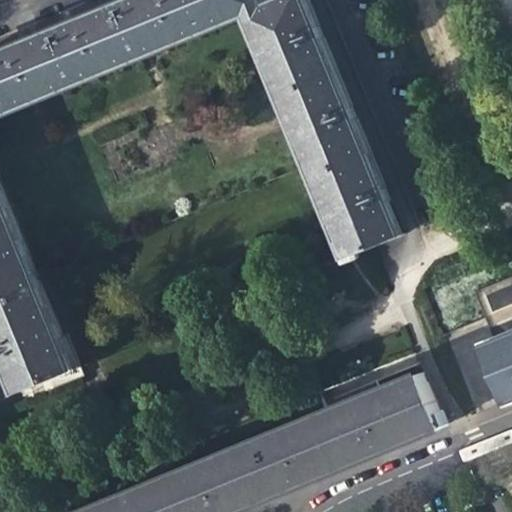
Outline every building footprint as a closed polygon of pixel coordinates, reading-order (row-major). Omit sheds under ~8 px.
[(218,28),(251,14),(272,66),(303,139),(327,198),(351,257),(405,235),(307,0),(286,0),(269,7),(266,0),(134,0),(0,55),(0,327),(26,390),(79,368),(53,304),(23,234),(0,177),(0,117),(35,103),(88,81),(151,56),(218,28)] [(511,0),(493,0),(505,37),(511,34),(511,0)] [(511,317),(511,280),(482,293),(494,324),(511,317)] [(511,342),(498,348),(511,383),(511,342)] [(236,511),(279,495),(320,478),(350,466),(426,435),(445,427),(423,375),(124,499),(91,511),(236,511)]
